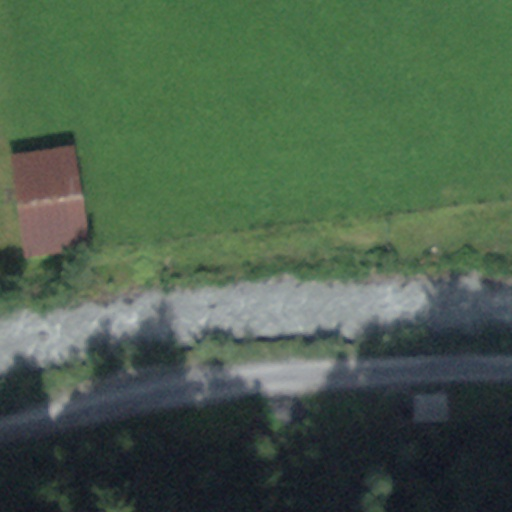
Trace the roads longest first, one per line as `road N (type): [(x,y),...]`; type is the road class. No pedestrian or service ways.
road 1 (track): [(0,421),(238,375),(511,365)]
road 2 (track): [(10,113),(369,138),(511,119)]
